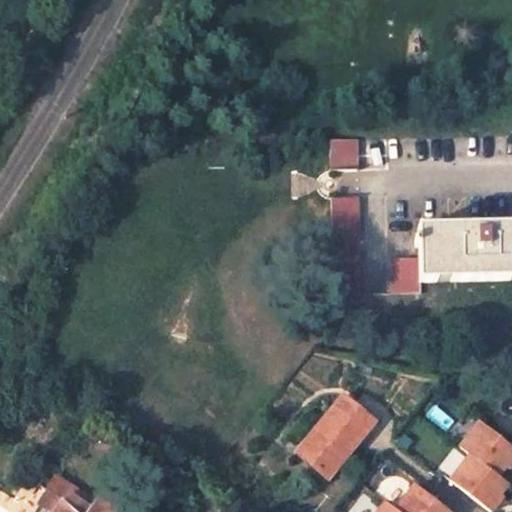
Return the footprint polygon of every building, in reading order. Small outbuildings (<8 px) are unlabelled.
[(358,140),(329,141),(329,171),(359,171),(358,140)] [(332,295),(362,295),(359,198),(330,199),(332,295)] [(451,282),(509,281),(509,274),(511,273),(511,225),(417,228),(418,263),(418,283),(420,283),(436,283),(436,276),(451,276),(451,282)] [(418,263),(390,264),(391,294),(419,294),(420,283),(418,283),(418,263)] [(373,423),(342,398),(297,453),(328,479),(366,432),(373,423)] [(511,471),(511,447),(480,422),(460,447),(470,455),(501,479),(509,469),(511,472),(511,471)] [(490,511),(501,498),(498,496),(507,484),(501,479),(470,455),(450,480),(490,511)] [(95,503),(55,477),(39,507),(46,511),(54,511),(61,501),(63,503),(67,496),(90,511),(95,503)] [(450,511),(415,486),(395,511),(450,511)] [(116,511),(118,510),(98,498),(95,503),(90,511),(67,496),(63,503),(61,501),(54,511),(116,511)]
